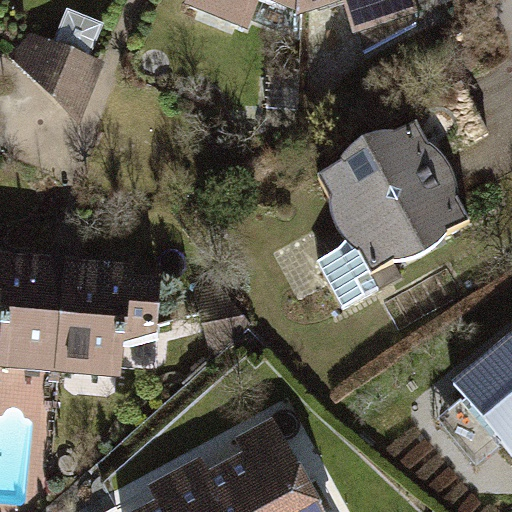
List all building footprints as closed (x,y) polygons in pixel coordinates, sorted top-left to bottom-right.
[(185,0),(184,4),(253,31),(263,0),(265,0),(300,14),(301,0),(185,0)] [(417,0),(301,0),(300,14),(342,0),(346,0),(366,50),(423,18),(417,0)] [(98,61),(24,33),(0,96),(0,137),(60,160),(98,61)] [(312,174),(369,280),(481,220),(424,114),(312,174)] [(0,365),(64,370),(73,259),(0,251),(0,365)] [(133,263),(73,259),(64,370),(125,375),(127,345),(161,335),(163,277),(134,272),(133,263)] [(511,332),(437,392),(504,474),(511,467),(511,332)] [(322,511),(276,417),(80,511),(322,511)]
